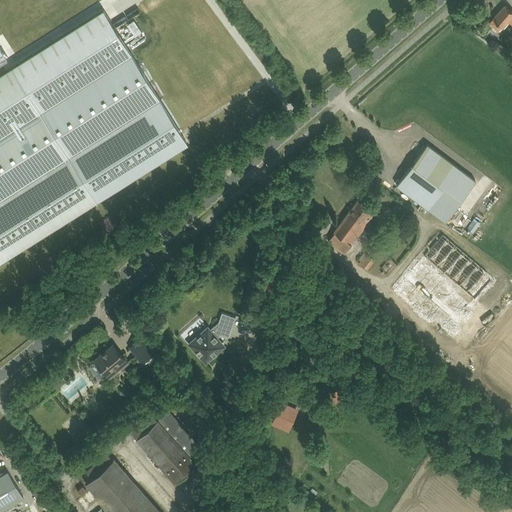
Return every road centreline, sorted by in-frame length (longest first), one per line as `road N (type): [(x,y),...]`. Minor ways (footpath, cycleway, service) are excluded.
road 1 (unclassified): [(194,511),(297,228),(250,167)]
road 2 (tertiary): [(0,376),(250,167)]
road 3 (tertiary): [(250,167),(437,0)]
